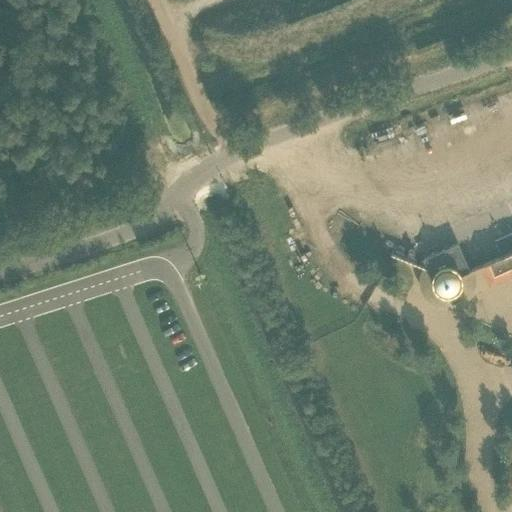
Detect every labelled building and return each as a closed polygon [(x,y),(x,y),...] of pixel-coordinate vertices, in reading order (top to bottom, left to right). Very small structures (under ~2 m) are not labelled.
[(345,148),(331,152),(346,199),(511,144),(511,92),(414,125),(345,148)] [(458,243),(423,258),(426,264),(428,269),(434,285),(439,290),(445,293),(451,293),(457,290),(461,285),(463,278),(461,272),(469,268),(458,243)] [(511,249),(488,260),(494,275),(511,266),(511,249)] [(488,260),(480,263),(490,285),(511,275),(511,266),(494,275),(488,260)] [(475,277),(474,266),(469,268),(461,272),(463,278),(461,285),(457,290),(451,293),(445,293),(439,290),(434,285),(428,269),(426,264),(421,263),(419,266),(418,276),(420,286),(425,294),(434,300),(443,303),(452,303),(461,300),(468,294),(473,286),(475,277)]
